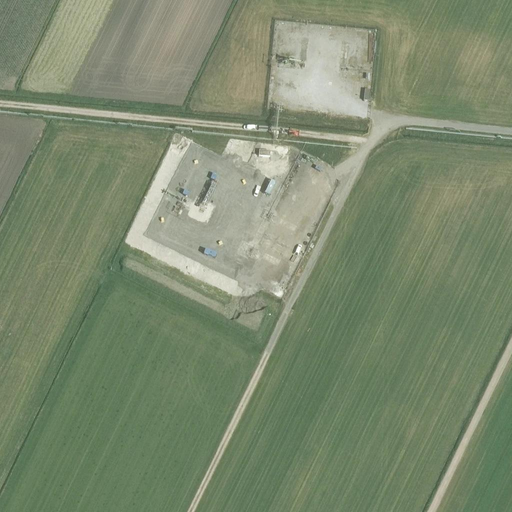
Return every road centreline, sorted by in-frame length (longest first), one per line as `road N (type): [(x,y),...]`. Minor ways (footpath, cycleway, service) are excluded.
road 1 (track): [(358,164),(190,511)]
road 2 (track): [(0,103),(371,142)]
road 3 (unclassified): [(511,135),(392,122),(378,129),(358,164)]
